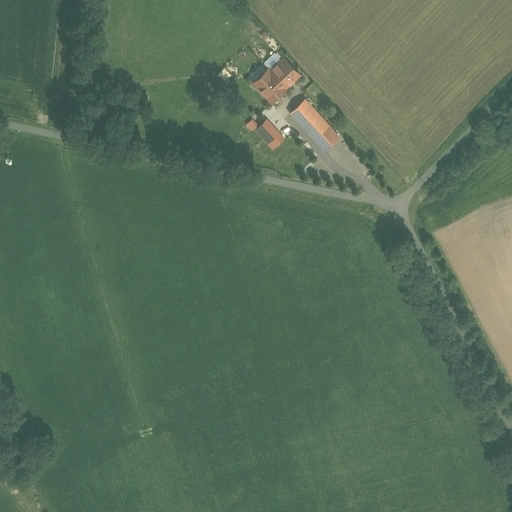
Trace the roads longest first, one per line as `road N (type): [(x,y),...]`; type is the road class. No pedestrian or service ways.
road 1 (unclassified): [(397,211),(0,126)]
road 2 (unclassified): [(511,406),(397,211)]
road 3 (unclassified): [(397,211),(511,89)]
road 4 (track): [(71,141),(84,0)]
